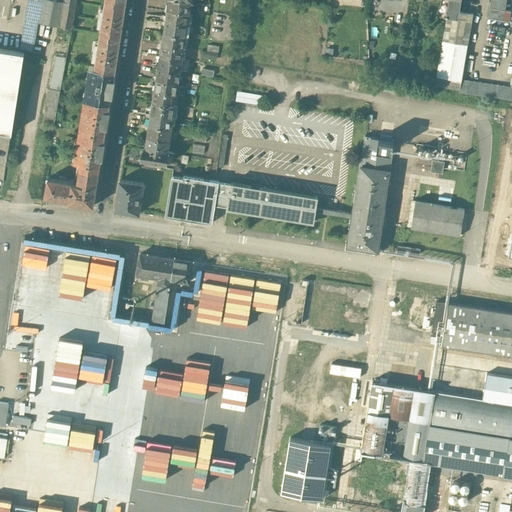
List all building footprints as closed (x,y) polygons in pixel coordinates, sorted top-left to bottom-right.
[(61,0),(29,0),(22,39),(37,42),(41,22),(61,26),(55,54),(69,57),(80,0),(64,0),(64,1),(61,0)] [(127,2),(114,0),(106,0),(101,33),(121,37),(127,2)] [(191,1),(182,0),(168,0),(167,10),(190,13),(191,1)] [(510,0),(493,0),(491,15),(507,18),(510,0)] [(190,13),(167,10),(165,21),(188,25),(190,13)] [(188,25),(165,21),(164,33),(186,36),(188,25)] [(121,37),(101,33),(95,67),(116,71),(121,37)] [(186,36),(164,33),(162,45),(184,48),(186,36)] [(468,44),(443,39),(435,84),(460,88),(462,79),(468,44)] [(208,43),(206,50),(212,51),(211,56),(216,57),(218,45),(208,43)] [(184,48),(162,45),(160,56),(182,60),(184,48)] [(28,55),(0,50),(0,134),(15,137),(28,55)] [(182,60),(160,56),(158,68),(180,71),(182,60)] [(95,67),(90,66),(85,98),(111,102),(116,71),(95,67)] [(156,80),(178,83),(180,71),(158,68),(156,80)] [(511,83),(511,86),(462,78),(460,91),(511,99),(511,83)] [(178,83),(156,80),(154,91),(177,95),(178,83)] [(235,99),(254,102),(255,94),(237,90),(235,99)] [(177,95),(154,91),(152,103),(175,106),(177,95)] [(111,102),(85,98),(80,129),(106,134),(111,102)] [(175,106),(152,103),(151,114),(173,118),(175,106)] [(173,118),(151,114),(149,126),(171,129),(173,118)] [(171,129),(149,126),(147,138),(169,141),(171,129)] [(106,134),(80,129),(75,160),(80,161),(101,165),(106,134)] [(221,134),(217,160),(222,161),(226,134),(221,134)] [(395,140),(363,135),(346,247),(379,252),(395,140)] [(169,141),(147,138),(145,149),(167,153),(169,141)] [(145,149),(143,149),(141,160),(167,165),(169,153),(167,153),(145,149)] [(453,151),(452,164),(466,164),(466,151),(453,151)] [(101,165),(80,161),(78,173),(76,182),(98,186),(101,165)] [(165,216),(212,224),(215,204),(218,182),(219,181),(172,174),(165,216)] [(68,181),(48,178),(44,197),(66,200),(68,181)] [(145,183),(120,179),(115,209),(140,213),(145,183)] [(76,182),(68,181),(66,200),(95,205),(98,186),(76,182)] [(227,206),(230,184),(218,182),(215,204),(227,206)] [(314,223),(318,196),(231,182),(230,184),(227,206),(226,209),(314,223)] [(464,208),(415,201),(411,228),(460,235),(464,208)] [(419,253),(419,245),(395,245),(395,253),(419,253)] [(117,303),(125,253),(94,248),(94,252),(113,255),(112,262),(97,260),(98,256),(86,254),(81,292),(108,296),(107,301),(117,303)] [(165,257),(141,253),(137,274),(159,277),(158,283),(170,285),(172,278),(174,259),(165,258),(165,257)] [(183,260),(174,259),(172,278),(181,279),(180,281),(189,282),(192,261),(184,260),(183,260)] [(170,285),(158,283),(152,319),(165,321),(170,285)] [(511,312),(448,302),(437,300),(430,342),(511,355),(511,312)] [(127,387),(147,390),(151,365),(138,363),(136,376),(129,375),(127,387)] [(435,391),(394,384),(385,438),(386,438),(405,441),(403,455),(431,460),(511,473),(511,376),(504,375),(470,369),(439,365),(435,391)] [(380,382),(372,381),(354,501),(402,509),(401,511),(423,511),(428,486),(427,486),(431,460),(403,455),(383,452),(386,438),(385,438),(394,384),(387,383),(388,376),(381,375),(380,382)] [(125,426),(137,426),(137,415),(125,415),(125,426)] [(113,427),(112,451),(128,451),(129,427),(113,427)] [(37,437),(33,465),(57,468),(59,455),(90,459),(93,439),(62,435),(62,440),(37,437)] [(331,443),(290,436),(281,490),(322,497),(331,443)] [(340,467),(333,465),(330,479),(337,480),(340,467)] [(118,467),(118,491),(131,491),(131,468),(118,467)] [(455,480),(454,480),(453,481),(452,482),(451,483),(451,484),(451,486),(452,487),(453,488),(455,489),(456,489),(458,488),(459,487),(460,486),(460,485),(460,483),(459,482),(458,481),(457,480),(455,480)] [(465,481),(464,482),(462,482),(461,484),(461,485),(461,486),(461,488),(462,489),(463,490),(465,490),(466,490),(468,490),(469,489),(469,488),(470,486),(470,485),(469,483),(468,482),(466,482),(465,481)] [(453,491),(452,491),(451,492),(450,493),(449,494),(449,495),(450,497),(450,498),(452,499),(453,500),(455,500),(456,499),(457,498),(458,497),(458,495),(458,494),(457,492),(456,491),(455,491),(453,491)] [(62,511),(65,497),(35,492),(31,511),(62,511)] [(463,492),(462,493),(461,493),(460,494),(459,496),(459,497),(459,498),(460,500),(461,501),(463,501),(465,501),(466,501),(467,500),(468,498),(468,497),(468,495),(467,494),(466,493),(465,492),(463,492)]
